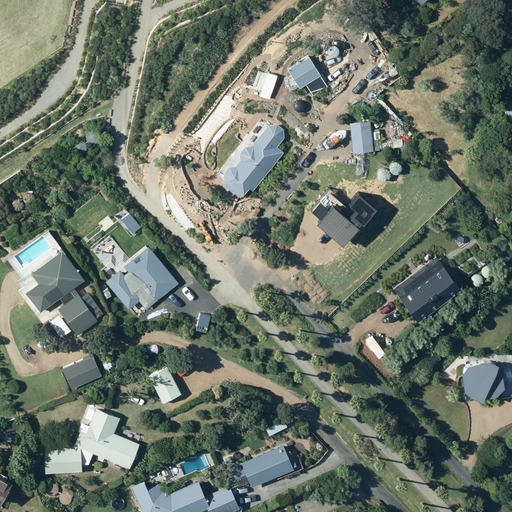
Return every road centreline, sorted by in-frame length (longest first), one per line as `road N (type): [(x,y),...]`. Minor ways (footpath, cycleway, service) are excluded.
road 1 (residential): [(122,103),(119,163),(127,186),(247,297),(447,511)]
road 2 (unclassified): [(95,0),(68,86),(0,141)]
